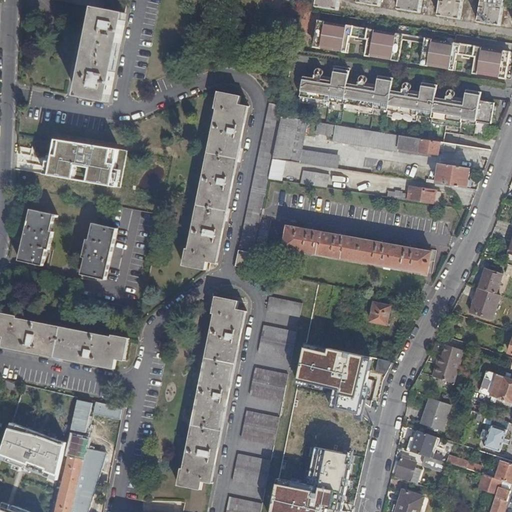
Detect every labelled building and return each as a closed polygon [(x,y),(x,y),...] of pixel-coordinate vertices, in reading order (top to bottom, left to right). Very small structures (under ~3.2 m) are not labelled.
[(60,0),(96,7),(78,96),(110,102),(128,14),(104,9),(105,0),(60,0)] [(340,0),(317,0),(316,7),(339,11),(340,0)] [(420,12),(422,0),(399,0),(398,9),(420,12)] [(461,19),(463,0),(440,0),(438,15),(461,19)] [(500,25),(504,0),(481,0),(478,21),(500,25)] [(404,39),(404,35),(320,21),(316,47),(344,51),(346,43),(346,42),(349,43),(350,41),(350,36),(357,37),(364,38),(370,39),(369,44),(370,45),(370,46),(372,46),(372,48),(371,56),(400,61),(404,39)] [(480,65),(479,73),(507,78),(511,52),(427,38),(426,43),(423,64),(451,69),(453,61),(453,60),(454,60),(456,59),(457,58),(458,53),(464,54),(471,55),(477,56),(477,60),(477,63),(480,64),(480,65)] [(446,122),(461,125),(461,123),(476,125),(476,122),(490,124),(494,103),(479,101),(481,93),(466,90),(464,103),(447,100),(448,97),(446,97),(446,100),(435,98),(437,86),(422,83),(420,96),(403,93),(403,90),(402,90),(401,93),(391,91),(393,79),(378,76),(376,89),(360,86),(360,83),(358,83),(358,86),(348,84),(350,72),(335,69),(333,82),(316,79),(317,76),(315,76),(315,79),(304,77),(301,100),(315,102),(330,105),(344,107),(358,109),(373,111),(387,114),(402,116),(417,118),(431,120),(446,122)] [(239,104),(241,96),(218,91),(215,107),(218,108),(190,248),(187,248),(183,265),(206,269),(208,261),(217,263),(249,106),(239,104)] [(264,196),(265,196),(269,177),(273,158),(277,139),(281,116),(283,106),(269,103),(263,134),(249,199),(238,251),(239,251),(236,265),(250,268),(253,253),(252,253),(259,221),(264,196)] [(277,139),(293,141),(298,119),(281,116),(277,139)] [(319,122),(317,133),(331,135),(333,124),(319,122)] [(454,151),(455,144),(337,125),(334,141),(423,154),(424,151),(431,152),(439,153),(439,149),(454,151)] [(291,149),(293,141),(277,139),(273,158),(286,160),(289,161),(291,149)] [(50,168),(49,175),(120,188),(128,151),(57,140),(50,168)] [(289,161),(328,167),(330,155),(291,149),(289,161)] [(269,177),(282,179),(286,160),(273,158),(269,177)] [(437,184),(467,189),(470,168),(440,163),(437,184)] [(302,182),(314,184),(327,186),(329,173),(304,170),(302,182)] [(265,196),(277,198),(282,179),(269,177),(265,196)] [(302,182),(301,182),(299,195),(312,197),(314,184),(302,182)] [(409,200),(434,204),(436,190),(411,186),(409,194),(409,200)] [(406,199),(407,194),(389,191),(388,196),(406,199)] [(52,232),(56,215),(32,210),(21,260),(45,266),(49,249),(51,250),(55,233),(52,232)] [(107,280),(119,230),(95,224),(91,241),(89,241),(85,257),(87,257),(83,275),(107,280)] [(432,251),(288,227),(284,247),(428,272),(431,259),(435,260),(437,249),(432,249),(432,251)] [(498,293),(504,275),(487,269),(473,311),(494,319),(502,295),(498,293)] [(237,309),(239,301),(217,296),(213,313),(214,313),(183,467),(182,467),(178,484),(201,489),(203,481),(213,483),(247,311),(237,309)] [(300,317),(303,303),(270,296),(267,310),(300,317)] [(388,323),(391,306),(374,302),(371,320),(388,323)] [(126,361),(131,339),(114,335),(113,339),(18,320),(19,316),(2,313),(0,321),(0,335),(6,337),(4,346),(40,354),(116,370),(118,360),(126,361)] [(259,353),(291,359),(297,332),(264,326),(259,353)] [(360,416),(371,364),(367,363),(368,356),(306,343),(297,385),(334,393),(331,410),(360,416)] [(464,351),(446,345),(442,356),(439,357),(432,376),(453,383),(464,351)] [(250,395),(283,402),(288,374),(255,368),(250,395)] [(491,395),(498,374),(486,370),(479,391),(491,395)] [(511,377),(498,373),(498,374),(491,395),(491,396),(511,402),(511,377)] [(453,405),(430,397),(421,424),(445,431),(453,405)] [(241,438),(274,445),(279,418),(247,411),(241,438)] [(499,451),(509,423),(493,417),(491,424),(487,436),(483,446),(499,451)] [(487,436),(491,424),(482,421),(478,433),(487,436)] [(21,425),(13,422),(1,457),(15,462),(23,465),(58,478),(67,441),(28,428),(27,430),(20,428),(21,425)] [(411,436),(407,449),(427,456),(430,457),(432,451),(436,437),(420,431),(418,438),(411,436)] [(58,478),(55,492),(60,494),(55,511),(72,511),(81,472),(110,479),(116,451),(67,440),(67,441),(58,478)] [(334,511),(335,509),(342,510),(347,455),(312,448),(308,484),(279,478),(271,511),(334,511)] [(444,455),(432,451),(430,457),(443,461),(444,455)] [(233,481),(265,487),(271,461),(238,454),(233,481)] [(449,454),(447,462),(448,463),(476,472),(479,463),(449,454)] [(395,475),(411,480),(415,466),(417,460),(401,455),(395,475)] [(430,457),(427,456),(425,463),(446,470),(448,463),(447,462),(443,461),(430,457)] [(511,482),(511,463),(502,460),(495,478),(511,482)] [(415,466),(411,480),(418,482),(422,469),(415,466)] [(504,511),(511,487),(511,482),(495,478),(485,474),(481,487),(497,493),(491,511),(504,511)] [(418,511),(423,496),(403,489),(396,511),(418,511)] [(226,511),(260,511),(262,504),(229,497),(226,511)] [(22,511),(0,503),(0,511),(22,511)]
